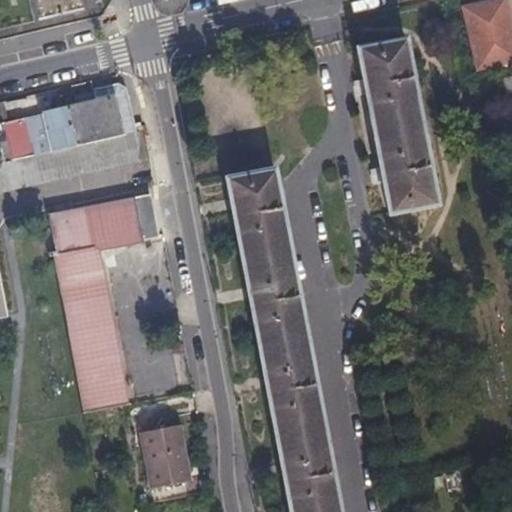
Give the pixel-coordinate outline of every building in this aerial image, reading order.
[(82,10),(79,0),(29,0),(34,21),(82,10)] [(511,60),(498,0),(482,0),(464,4),(477,69),(511,60)] [(511,26),(506,0),(498,0),(511,60),(511,26)] [(431,210),(402,49),(357,59),(387,219),(431,210)] [(6,120),(14,159),(126,133),(117,94),(43,112),(48,135),(32,139),(26,115),(12,119),(6,120)] [(12,119),(7,99),(2,100),(6,120),(12,119)] [(0,162),(14,159),(6,120),(0,121),(0,162)] [(0,193),(130,162),(137,130),(126,133),(14,159),(0,162),(0,193)] [(287,511),(335,511),(274,197),(270,174),(224,184),(287,511)] [(158,237),(150,197),(47,219),(50,234),(45,236),(50,260),(54,259),(85,417),(124,409),(94,258),(146,246),(144,240),(158,237)] [(193,393),(185,352),(169,355),(178,396),(193,393)] [(152,490),(171,486),(190,482),(179,427),(140,435),(152,490)]
